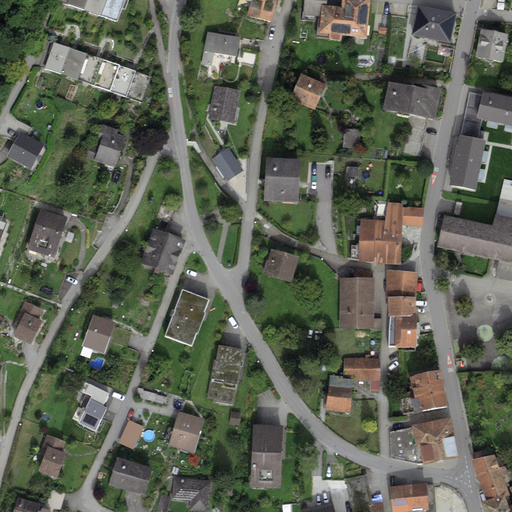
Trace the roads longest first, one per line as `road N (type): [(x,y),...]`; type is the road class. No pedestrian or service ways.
road 1 (residential): [(465,478),(426,238),(470,13)]
road 2 (residential): [(180,144),(152,158),(120,227),(65,307),(21,396),(0,468)]
road 3 (residential): [(99,511),(86,488),(182,261),(200,241)]
road 4 (residential): [(227,289),(240,268),(265,92),(288,0)]
road 5 (tertiary): [(383,466),(310,423),(227,289)]
road 6 (residential): [(383,466),(380,267)]
road 7 (tertiary): [(180,144),(172,70),(179,0)]
road 8 (residential): [(0,118),(52,0)]
